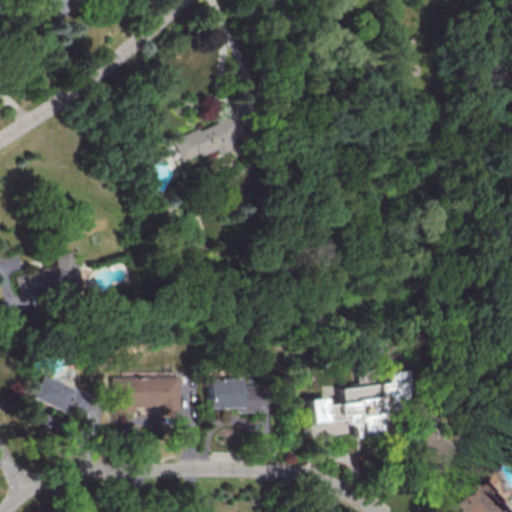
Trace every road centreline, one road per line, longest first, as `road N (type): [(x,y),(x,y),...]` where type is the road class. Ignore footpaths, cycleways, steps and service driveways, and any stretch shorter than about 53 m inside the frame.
road 1 (residential): [(373,511),(305,474),(213,466),(57,474),(0,510)]
road 2 (residential): [(178,0),(92,74),(0,134)]
